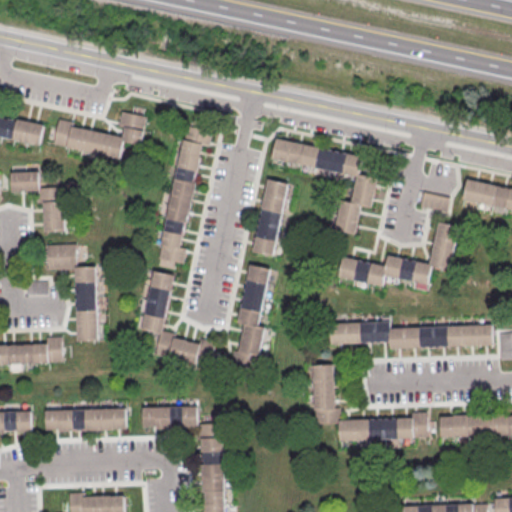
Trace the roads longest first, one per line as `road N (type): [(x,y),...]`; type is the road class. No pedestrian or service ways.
road 1 (residential): [(511,147),(0,37)]
road 2 (motorway): [(190,0),(511,68)]
